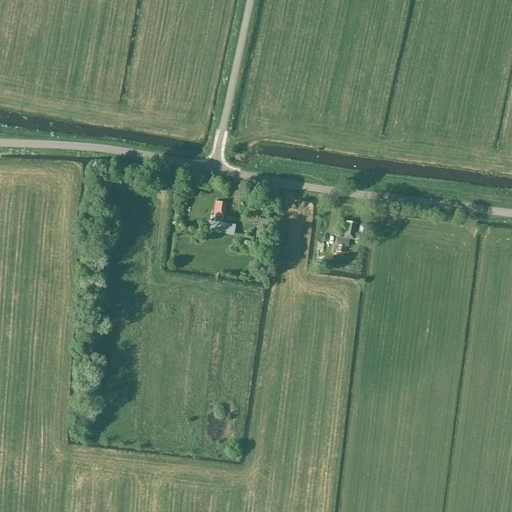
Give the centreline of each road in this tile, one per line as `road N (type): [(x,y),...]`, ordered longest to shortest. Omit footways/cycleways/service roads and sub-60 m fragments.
road 1 (unclassified): [(511,217),(212,168)]
road 2 (unclassified): [(212,168),(0,144)]
road 3 (unclassified): [(212,168),(248,0)]
